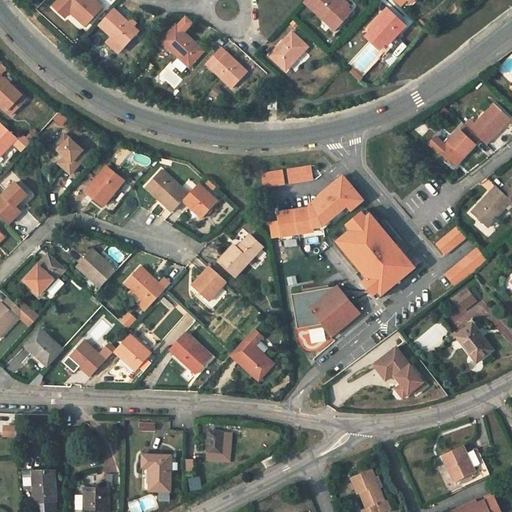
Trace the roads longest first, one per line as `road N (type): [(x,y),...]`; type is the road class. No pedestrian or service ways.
road 1 (tertiary): [(0,11),(71,79),(129,112),(214,134),(325,132)]
road 2 (unclassified): [(287,414),(0,396)]
road 3 (residential): [(185,257),(67,217),(45,226),(0,271)]
road 4 (residential): [(382,318),(439,269),(356,171)]
road 5 (tertiary): [(355,124),(417,98),(511,30)]
road 6 (unclassified): [(511,380),(428,417),(381,424)]
road 7 (residential): [(287,414),(310,376),(382,318)]
